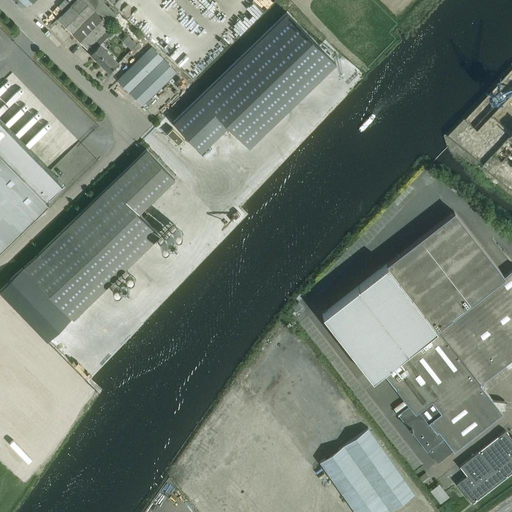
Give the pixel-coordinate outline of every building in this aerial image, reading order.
[(75,0),(64,12),(57,19),(86,48),(87,47),(91,52),(90,53),(96,59),(108,72),(109,71),(115,64),(118,62),(105,50),(98,43),(103,38),(114,29),(108,24),(113,19),(116,22),(115,23),(129,35),(146,51),(147,52),(152,47),(151,46),(118,13),(117,14),(102,0),(75,0)] [(286,12),(173,121),(201,150),(228,124),(248,146),(335,62),(286,12)] [(154,26),(160,23),(156,15),(150,18),(154,26)] [(117,79),(117,80),(141,105),(148,98),(176,71),(152,47),(147,52),(146,51),(124,73),(117,79)] [(471,108),(456,125),(493,158),(511,157),(511,143),(508,143),(504,147),(499,147),(511,132),(511,90),(485,121),(471,108)] [(0,245),(47,200),(45,199),(60,185),(0,122),(0,245)] [(177,144),(182,139),(183,138),(172,127),(166,133),(177,144)] [(264,169),(285,146),(271,134),(266,140),(273,146),(270,149),(262,142),(242,166),(255,177),(263,168),(264,169)] [(57,235),(23,267),(69,314),(157,230),(138,211),(173,177),(162,166),(146,149),(69,223),(61,231),(57,235)] [(370,276),(322,314),(372,378),(382,370),(409,405),(398,414),(426,450),(427,450),(437,462),(502,411),(496,403),(479,383),(511,356),(511,267),(503,275),(453,211),(370,276)] [(290,348),(298,356),(304,350),(297,342),(290,348)] [(250,426),(253,420),(247,418),(244,424),(250,426)] [(222,486),(247,448),(241,444),(247,436),(244,434),(247,430),(240,426),(228,444),(221,439),(210,457),(214,459),(204,474),(222,486)] [(368,427),(319,461),(354,511),(385,511),(414,492),(368,427)] [(511,439),(505,430),(459,465),(467,474),(456,483),(472,503),(511,471),(511,453),(511,452),(511,451),(511,439)] [(285,441),(278,449),(286,456),(294,447),(285,441)] [(207,474),(171,501),(178,511),(181,511),(205,495),(203,493),(214,485),(211,481),(207,474)] [(438,480),(447,493),(456,486),(447,474),(438,480)] [(210,502),(215,511),(219,511),(223,510),(216,499),(210,502)]
